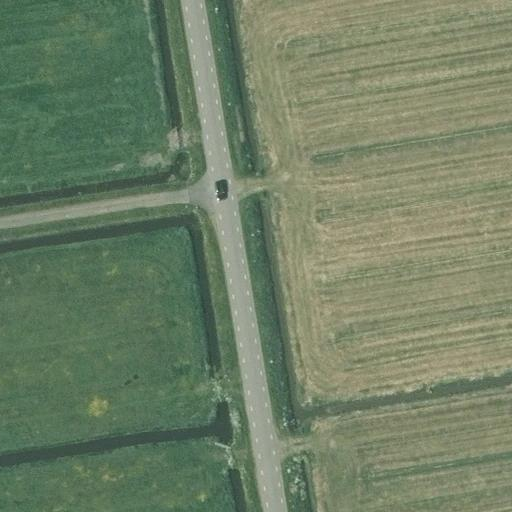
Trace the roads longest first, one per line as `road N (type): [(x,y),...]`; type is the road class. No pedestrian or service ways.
road 1 (unclassified): [(274,511),(223,190)]
road 2 (unclassified): [(0,225),(223,190)]
road 3 (unclassified): [(223,190),(191,0)]
